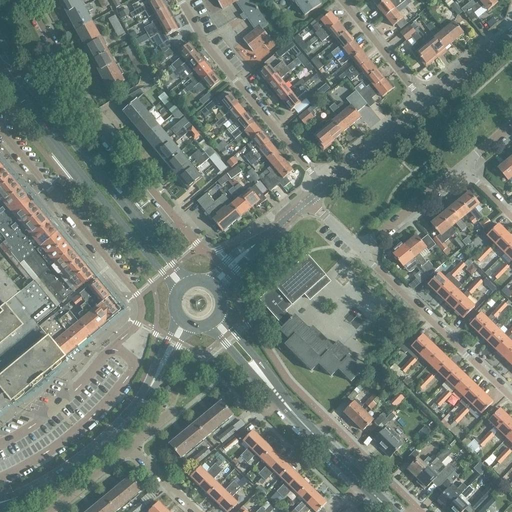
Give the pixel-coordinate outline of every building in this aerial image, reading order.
[(80,0),(62,0),(60,2),(68,16),(84,7),(80,0)] [(106,0),(98,0),(103,9),(109,5),(106,0)] [(117,0),(111,0),(116,8),(121,6),(117,0)] [(161,0),(156,0),(135,12),(130,14),(133,18),(145,12),(149,18),(155,15),(169,7),(166,2),(163,3),(161,0)] [(142,0),(132,6),(135,12),(156,0),(142,0)] [(244,14),(241,16),(244,21),(247,19),(256,31),(243,41),(253,53),(270,39),(262,29),(268,25),(250,0),(216,0),(222,10),(236,2),(244,14)] [(318,0),(299,0),(296,3),(305,16),(321,5),(318,0)] [(370,0),(378,8),(387,0),(370,0)] [(385,18),(407,0),(397,0),(396,1),(395,0),(387,0),(378,8),(385,18)] [(408,0),(407,0),(385,18),(393,27),(396,24),(400,30),(407,24),(403,19),(399,13),(411,3),(408,0)] [(469,10),(464,14),(471,22),(477,17),(474,14),(483,6),(488,11),(498,3),(495,0),(481,0),(480,2),(469,10)] [(458,16),(463,12),(461,10),(455,3),(451,7),(458,16)] [(76,31),(92,22),(89,17),(91,16),(89,12),(92,10),(89,5),(84,7),(68,16),(76,31)] [(466,6),(461,10),(463,12),(464,14),(469,10),(466,6)] [(147,33),(172,19),(169,14),(172,12),(169,7),(155,15),(157,20),(151,23),(152,24),(144,29),(147,33)] [(131,14),(128,9),(118,15),(120,19),(131,14)] [(410,13),(414,19),(420,15),(417,9),(410,13)] [(319,39),(339,23),(331,13),(323,20),(320,17),(311,24),(314,28),(321,22),(325,27),(315,34),(319,39)] [(114,29),(120,26),(115,16),(109,20),(114,29)] [(172,19),(147,33),(150,39),(158,35),(163,44),(162,45),(165,50),(172,45),(167,37),(180,29),(175,19),(173,20),(172,19)] [(454,22),(449,26),(448,25),(449,24),(445,19),(439,24),(444,30),(454,42),(464,34),(454,22)] [(84,46),(100,37),(92,22),(76,31),(84,46)] [(336,41),(346,32),(339,23),(319,39),(322,43),(332,35),(336,41)] [(430,32),(435,28),(430,23),(426,27),(430,32)] [(426,45),(435,57),(440,54),(441,55),(446,51),(435,38),(431,41),(419,27),(418,28),(414,24),(413,25),(410,27),(425,46),(426,45)] [(120,26),(114,29),(119,38),(125,35),(120,26)] [(426,45),(425,46),(410,27),(401,35),(407,42),(412,38),(418,44),(413,48),(422,59),(420,61),(426,68),(433,62),(432,60),(435,57),(426,45)] [(445,49),(454,42),(444,30),(435,38),(446,51),(445,49)] [(346,32),(336,41),(340,46),(331,54),(334,58),(354,42),(346,32)] [(92,61),(108,52),(100,37),(84,46),(92,61)] [(464,37),(424,70),(429,76),(468,43),(464,37)] [(291,41),(285,46),(276,54),(280,59),(289,51),(295,46),(291,41)] [(351,60),(362,51),(354,42),(334,58),(331,61),(334,65),(347,55),(351,60)] [(176,71),(197,54),(189,44),(179,53),(182,57),(169,68),(174,73),(176,71)] [(172,45),(165,50),(162,52),(167,59),(177,50),(172,45)] [(130,59),(137,56),(131,46),(125,50),(130,59)] [(362,51),(351,60),(355,64),(340,77),(342,80),(346,77),(348,78),(369,61),(362,51)] [(100,75),(116,67),(108,52),(92,61),(100,75)] [(197,54),(176,71),(180,75),(186,70),(190,75),(192,74),(207,62),(203,57),(201,59),(197,54)] [(299,66),(304,62),(298,54),(293,57),(299,66)] [(137,56),(130,59),(139,74),(145,71),(137,56)] [(311,61),(318,71),(323,67),(317,59),(319,57),(317,56),(311,61)] [(367,79),(377,70),(369,61),(348,78),(351,82),(362,73),(367,79)] [(193,89),(213,73),(208,68),(211,66),(207,62),(192,74),(196,78),(193,80),(194,81),(174,98),(178,102),(193,89)] [(265,85),(287,67),(283,62),(273,70),(269,65),(257,76),(265,85)] [(307,63),(302,66),(305,74),(311,71),(307,63)] [(116,67),(100,75),(109,91),(125,82),(116,67)] [(273,95),(285,84),(281,80),(291,72),(287,67),(265,85),(273,95)] [(360,96),(362,99),(375,88),(385,80),(377,70),(367,79),(371,84),(358,94),(360,96)] [(213,73),(193,89),(197,94),(207,87),(210,91),(220,82),(213,73)] [(167,88),(173,83),(168,78),(162,82),(167,88)] [(285,84),(273,95),(280,104),(302,86),(305,84),(302,80),(289,90),(285,84)] [(385,80),(375,88),(362,99),(367,105),(370,108),(375,104),(371,99),(379,93),(382,98),(395,88),(391,83),(389,85),(385,80)] [(302,86),(280,104),(284,109),(287,107),(291,112),(301,104),(297,99),(306,91),(302,86)] [(134,126),(149,114),(155,108),(140,90),(122,100),(129,108),(123,112),(134,126)] [(162,102),(168,98),(162,90),(157,94),(160,96),(159,97),(162,102)] [(358,94),(357,93),(356,91),(346,99),(352,106),(347,110),(342,103),(337,107),(352,126),(361,118),(357,113),(367,105),(362,99),(358,94)] [(307,100),(311,105),(321,97),(317,92),(307,100)] [(199,101),(200,101),(203,106),(213,97),(209,93),(199,101)] [(221,104),(224,108),(219,112),(220,113),(215,117),(219,121),(224,116),(229,113),(239,105),(231,95),(227,98),(221,104)] [(168,98),(162,102),(169,110),(174,106),(168,98)] [(205,108),(208,113),(219,104),(215,100),(205,108)] [(312,115),(314,118),(314,113),(313,112),(320,106),(317,103),(307,111),(311,116),(312,115)] [(352,126),(337,107),(334,104),(329,108),(337,118),(333,122),(342,133),(352,126)] [(237,123),(236,122),(246,113),(239,105),(229,113),(232,117),(230,119),(234,125),(237,123)] [(311,116),(307,111),(299,118),(303,123),(305,126),(306,125),(307,127),(312,123),(311,121),(314,118),(312,115),(311,116)] [(235,140),(240,136),(244,132),(254,124),(246,114),(246,113),(236,122),(237,123),(240,127),(231,135),(235,140)] [(145,139),(159,127),(149,114),(134,126),(145,139)] [(218,128),(228,121),(224,116),(219,121),(215,124),(218,128)] [(159,127),(145,139),(156,151),(170,140),(184,128),(189,123),(185,118),(166,134),(159,127)] [(320,125),(333,141),(342,133),(333,122),(331,119),(326,123),(325,121),(320,125)] [(189,123),(184,128),(188,133),(190,136),(196,132),(189,123)] [(254,124),(244,132),(252,141),(264,131),(260,127),(258,128),(254,124)] [(333,141),(320,125),(319,124),(310,132),(319,143),(318,144),(323,151),(330,146),(329,144),(333,141)] [(167,164),(181,153),(175,145),(188,133),(184,128),(170,140),(156,151),(167,164)] [(489,128),(474,140),(482,149),(497,137),(489,128)] [(247,161),(270,142),(266,138),(268,136),(264,131),(252,141),(252,142),(247,146),(250,150),(252,151),(244,157),(247,161)] [(235,140),(238,144),(243,140),(240,136),(235,140)] [(198,145),(202,150),(207,145),(204,141),(198,145)] [(270,142),(247,161),(251,166),(264,156),(267,160),(280,150),(276,146),(274,147),(270,142)] [(202,150),(205,154),(211,149),(207,145),(202,150)] [(203,156),(177,177),(188,191),(202,179),(198,174),(200,172),(197,169),(210,159),(221,173),(226,168),(211,149),(205,154),(203,156)] [(181,153),(167,164),(177,177),(203,156),(199,150),(189,159),(186,156),(185,157),(181,153)] [(284,155),(280,150),(267,160),(272,166),(259,177),(253,169),(247,174),(255,183),(260,180),(261,181),(286,161),(282,157),(284,155)] [(238,163),(233,158),(227,163),(232,168),(238,163)] [(286,161),(275,170),(261,181),(269,191),(283,179),(293,171),(286,161)] [(511,166),(508,162),(499,169),(508,181),(511,176),(511,166)] [(0,186),(10,178),(1,168),(0,168),(0,186)] [(218,182),(222,187),(230,180),(226,175),(218,182)] [(0,204),(2,202),(19,188),(10,178),(0,186),(0,204)] [(255,205),(257,208),(267,200),(255,186),(246,193),(239,185),(234,189),(251,209),(255,205)] [(0,223),(12,214),(26,202),(25,201),(28,199),(28,198),(27,199),(19,188),(2,202),(0,204),(0,223)] [(251,209),(234,189),(233,188),(229,192),(236,201),(232,205),(228,200),(224,195),(241,217),(251,209)] [(460,201),(469,212),(473,217),(477,222),(482,218),(474,208),(479,204),(470,193),(460,201)] [(232,224),(215,203),(207,194),(198,202),(206,212),(205,213),(208,217),(209,216),(223,232),(232,224)] [(215,203),(232,224),(241,217),(224,195),(215,203)] [(0,234),(5,240),(22,225),(38,211),(30,202),(31,202),(31,201),(28,204),(26,202),(12,214),(0,223),(0,234)] [(451,209),(460,220),(469,212),(460,201),(451,209)] [(442,216),(448,224),(451,227),(455,224),(462,232),(467,228),(460,220),(451,209),(442,216)] [(14,251),(31,236),(47,222),(38,211),(22,225),(5,240),(14,251)] [(447,248),(444,244),(454,235),(456,238),(458,237),(451,227),(448,224),(442,216),(432,225),(440,235),(433,240),(443,252),(447,257),(450,254),(449,253),(450,252),(447,249),(447,248)] [(477,222),(473,217),(469,220),(474,225),(477,222)] [(491,223),(487,219),(480,225),(484,229),(491,223)] [(22,260),(39,246),(56,233),(47,222),(31,236),(14,251),(22,260)] [(496,245),(507,234),(499,225),(487,236),(496,245)] [(56,233),(39,246),(22,260),(36,278),(41,274),(54,263),(70,249),(56,233)] [(511,238),(507,234),(496,245),(504,254),(511,246),(511,238)] [(417,237),(405,246),(430,276),(436,271),(428,261),(427,263),(419,254),(426,248),(428,251),(436,245),(428,236),(421,241),(417,237)] [(463,241),(466,246),(471,242),(468,237),(463,241)] [(461,249),(464,246),(457,238),(454,241),(461,249)] [(430,276),(405,246),(394,256),(403,267),(410,261),(414,266),(415,266),(420,272),(415,277),(420,284),(430,276)] [(467,256),(474,250),(470,246),(463,252),(467,256)] [(1,249),(6,256),(9,253),(4,247),(1,249)] [(482,253),(486,256),(492,250),(488,247),(482,253)] [(70,249),(54,263),(41,274),(44,278),(58,266),(63,271),(78,259),(70,249)] [(437,294),(448,282),(453,278),(465,266),(464,265),(469,260),(461,251),(457,255),(463,261),(450,275),(449,274),(444,278),(439,274),(428,285),(437,294)] [(9,253),(6,256),(11,262),(15,259),(10,254),(9,253)] [(480,262),(486,256),(482,253),(476,259),(480,262)] [(353,379),(363,368),(350,356),(353,353),(339,341),(334,346),(314,327),(311,330),(295,315),(292,318),(285,310),(288,308),(306,294),(311,300),(331,281),(308,257),(259,299),(285,326),(281,330),(292,340),(286,345),(313,370),(320,363),(333,375),(340,367),(353,379)] [(492,257),(485,265),(490,269),(497,262),(492,257)] [(70,280),(85,268),(78,259),(63,271),(70,280)] [(499,270),(503,273),(509,267),(505,264),(499,270)] [(20,265),(16,268),(21,274),(25,271),(20,266),(20,265)] [(41,274),(36,278),(58,305),(71,294),(65,287),(71,282),(70,280),(63,271),(58,266),(44,278),(41,274)] [(85,268),(70,280),(71,282),(65,287),(71,294),(87,281),(93,277),(85,268)] [(0,308),(19,293),(0,269),(0,308)] [(497,279),(503,273),(499,270),(493,276),(497,279)] [(25,271),(21,274),(26,280),(30,277),(25,271)] [(0,360),(24,390),(47,372),(21,341),(38,327),(36,325),(56,308),(30,277),(26,280),(23,283),(26,287),(19,293),(0,308),(0,360)] [(457,291),(446,302),(454,311),(466,299),(470,294),(471,295),(482,282),(479,279),(467,291),(462,296),(457,291)] [(493,292),(496,289),(486,279),(483,282),(493,292)] [(83,301),(84,303),(102,324),(106,322),(120,311),(96,281),(78,295),(83,301)] [(448,282),(437,294),(446,302),(457,291),(462,286),(458,282),(453,287),(448,282)] [(511,290),(511,292),(506,287),(501,291),(508,298),(511,294),(511,290)] [(76,307),(83,301),(78,295),(71,301),(76,307)] [(466,299),(454,311),(463,319),(475,307),(466,299)] [(89,336),(102,324),(84,303),(79,308),(82,311),(77,315),(80,319),(77,322),(89,336)] [(202,303),(191,308),(196,318),(207,313),(202,303)] [(495,318),(507,306),(505,304),(503,303),(492,315),(494,317),(495,318)] [(77,322),(64,306),(52,317),(76,346),(89,336),(77,322)] [(470,325),(479,334),(490,322),(481,314),(470,325)] [(76,346),(52,317),(39,328),(63,357),(76,346)] [(479,334),(488,342),(499,331),(490,322),(479,334)] [(63,357),(39,328),(38,327),(21,341),(47,372),(63,358),(63,357)] [(504,335),(499,331),(488,342),(496,351),(507,339),(511,334),(511,329),(510,332),(508,331),(504,335)] [(420,356),(432,344),(423,335),(411,347),(420,356)] [(496,351),(505,359),(511,351),(511,343),(507,339),(496,351)] [(429,364),(440,352),(432,344),(420,356),(429,364)] [(438,373),(449,361),(440,352),(429,364),(438,373)] [(407,364),(411,368),(417,362),(413,358),(407,364)] [(0,392),(9,403),(24,390),(0,360),(0,392)] [(446,381),(458,369),(449,361),(438,373),(446,381)] [(405,374),(411,368),(407,364),(401,370),(405,374)] [(458,369),(446,381),(452,386),(436,403),(435,403),(430,409),(434,412),(451,394),(455,389),(467,377),(458,369)] [(424,380),(428,384),(434,378),(430,374),(424,380)] [(174,387),(183,380),(179,375),(170,382),(174,387)] [(464,398),(475,386),(467,377),(455,389),(464,398)] [(407,378),(403,382),(408,387),(413,382),(407,378)] [(422,390),(428,384),(424,380),(418,386),(422,390)] [(352,402),(358,395),(364,389),(360,385),(347,398),(352,402)] [(473,406),(484,394),(475,386),(464,398),(473,406)] [(0,409),(9,403),(0,392),(0,409)] [(396,408),(406,397),(400,392),(390,403),(396,408)] [(484,394),(473,406),(482,415),(493,403),(484,394)] [(368,407),(373,402),(377,398),(374,395),(365,404),(368,407)] [(349,417),(354,422),(364,411),(361,409),(363,407),(357,400),(355,402),(344,413),(343,414),(348,418),(349,417)] [(219,427),(225,422),(232,416),(220,402),(207,413),(219,427)] [(373,402),(368,407),(371,410),(377,405),(373,402)] [(459,414),(463,418),(469,412),(465,408),(459,414)] [(493,435),(498,430),(509,418),(500,410),(489,421),(494,427),(480,442),(476,438),(475,440),(474,440),(470,443),(465,438),(461,442),(472,454),(480,446),(482,448),(494,435),(493,435)] [(373,421),(364,411),(354,422),(363,431),(373,421)] [(206,438),(213,432),(219,427),(207,413),(194,423),(206,438)] [(457,424),(463,418),(459,414),(453,420),(457,424)] [(379,426),(386,419),(382,415),(375,422),(379,426)] [(507,438),(511,432),(511,420),(509,418),(498,430),(507,438)] [(194,448),(200,443),(206,438),(194,423),(182,434),(194,448)] [(229,429),(233,435),(237,432),(232,426),(229,429)] [(431,432),(426,426),(419,433),(425,439),(431,432)] [(405,443),(388,427),(387,428),(375,440),(385,450),(384,452),(390,458),(402,446),(405,443)] [(229,438),(233,435),(229,429),(225,432),(229,438)] [(249,434),(245,429),(236,436),(240,441),(249,434)] [(221,435),(226,441),(229,438),(225,432),(221,435)] [(242,462),(262,441),(253,432),(243,443),(249,448),(240,457),(243,459),(241,461),(242,462)] [(180,459),(187,453),(194,448),(182,434),(169,445),(180,459)] [(222,444),(226,441),(221,435),(218,438),(222,444)] [(236,439),(220,451),(223,454),(239,442),(236,439)] [(262,441),(242,462),(240,464),(244,468),(256,455),(261,460),(271,450),(262,441)] [(203,451),(207,456),(211,453),(206,448),(203,451)] [(502,454),(506,458),(511,452),(507,448),(502,454)] [(262,478),(281,459),(271,450),(261,460),(267,466),(259,475),(262,478)] [(204,459),(207,456),(203,451),(199,454),(204,459)] [(412,463),(419,455),(415,451),(408,458),(412,463)] [(195,457),(200,462),(204,459),(199,454),(195,457)] [(494,471),(506,458),(502,454),(496,461),(498,463),(492,469),(494,471)] [(218,461),(222,465),(226,461),(220,455),(216,459),(218,461)] [(423,464),(418,459),(408,470),(417,479),(438,458),(435,455),(430,459),(428,457),(423,464)] [(196,465),(200,462),(195,457),(192,460),(196,465)] [(438,458),(417,479),(419,480),(417,482),(425,490),(426,488),(437,478),(432,473),(443,462),(438,458)] [(279,478),(290,468),(281,459),(262,478),(266,482),(274,473),(279,478)] [(191,478),(200,487),(219,467),(216,464),(206,474),(200,468),(191,478)] [(200,487),(209,496),(219,486),(213,481),(223,471),(220,468),(219,467),(200,487)] [(280,496),(299,477),(290,468),(279,478),(285,484),(269,500),(273,503),(280,496)] [(475,476),(482,483),(488,476),(482,470),(475,476)] [(448,509),(470,487),(469,486),(467,488),(463,484),(457,489),(453,485),(452,483),(458,477),(453,472),(452,474),(438,488),(444,494),(438,500),(448,509)] [(129,501),(135,496),(142,490),(131,476),(117,487),(129,501)] [(299,477),(280,496),(284,499),(292,491),(298,496),(308,486),(299,477)] [(218,505),(237,485),(234,482),(224,492),(219,486),(209,496),(218,505)] [(237,485),(218,505),(225,511),(229,511),(237,504),(231,498),(241,489),(237,485)] [(256,489),(262,496),(265,493),(259,486),(256,489)] [(300,511),(317,495),(308,486),(298,496),(303,501),(292,511),(300,511)] [(116,511),(122,506),(129,501),(117,487),(104,498),(116,511)] [(470,487),(448,509),(450,511),(462,511),(470,505),(466,500),(474,491),(470,487)] [(317,495),(300,511),(308,511),(311,509),(313,511),(326,511),(327,511),(322,508),(326,504),(317,495)] [(94,511),(115,511),(116,511),(104,498),(91,509),(94,511)] [(476,510),(478,511),(484,511),(491,505),(486,500),(476,510)] [(138,504),(143,509),(146,506),(142,501),(138,504)] [(261,508),(264,511),(271,505),(267,502),(261,508)] [(149,511),(167,511),(158,503),(149,511)]
